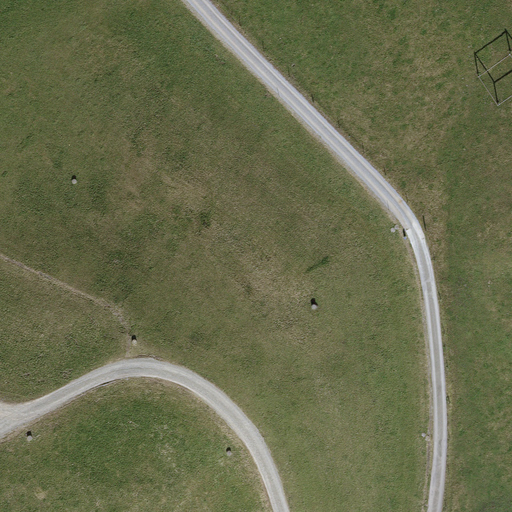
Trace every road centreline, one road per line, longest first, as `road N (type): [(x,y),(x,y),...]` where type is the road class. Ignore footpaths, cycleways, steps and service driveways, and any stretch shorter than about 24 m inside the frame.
road 1 (track): [(434,511),(441,385),(422,249),(410,220),(205,0)]
road 2 (track): [(282,511),(261,452),(229,406),(199,382),(155,365),(102,373),(0,427)]
